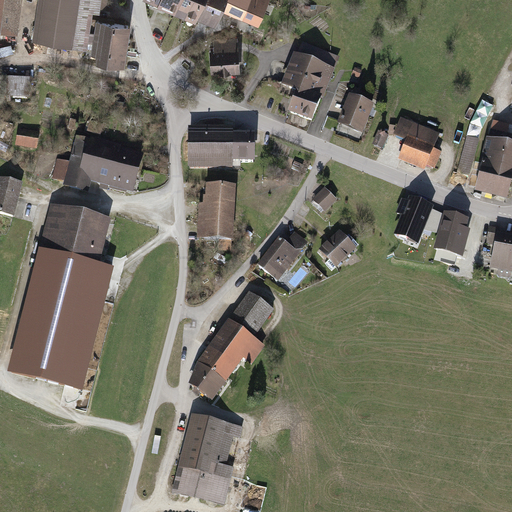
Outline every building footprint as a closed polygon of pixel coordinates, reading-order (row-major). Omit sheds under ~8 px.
[(0,0),(0,32),(18,35),(22,0),(0,0)] [(39,0),(33,41),(87,49),(88,42),(94,43),(93,54),(99,55),(98,63),(125,67),(131,27),(98,22),(96,34),(89,33),(92,11),(100,12),(101,7),(106,8),(107,0),(39,0)] [(159,8),(176,14),(181,0),(162,0),(160,7),(159,8)] [(181,0),(176,14),(186,19),(193,0),(181,0)] [(243,17),(249,0),(193,0),(186,19),(197,23),(199,19),(217,27),(224,9),(243,17)] [(260,25),(270,0),(249,0),(243,17),(260,25)] [(215,51),(210,51),(212,76),(240,74),(238,38),(214,39),(215,51)] [(343,59),(304,43),(298,57),(295,56),(283,87),(299,92),(325,103),(343,59)] [(12,45),(0,47),(0,55),(13,53),(12,45)] [(363,72),(355,69),(352,76),(360,79),(363,72)] [(31,79),(1,78),(1,96),(30,98),(31,79)] [(325,103),(299,92),(290,115),(316,125),(325,103)] [(375,107),(351,97),(339,125),(364,135),(375,107)] [(439,133),(401,118),(394,134),(407,140),(399,159),(425,169),(427,165),(436,169),(442,152),(433,149),(439,133)] [(101,137),(104,126),(92,123),(89,134),(101,137)] [(488,138),(486,138),(472,193),(505,201),(511,173),(511,144),(499,141),(502,131),(490,128),(488,138)] [(40,134),(19,130),(16,147),(37,150),(40,134)] [(234,167),(235,136),(235,130),(189,130),(189,171),(234,172),(234,167)] [(388,134),(378,130),(372,144),(383,148),(388,134)] [(452,131),(448,140),(454,142),(457,133),(452,131)] [(257,137),(235,136),(234,167),(257,167),(257,137)] [(480,140),(467,136),(457,172),(470,176),(480,140)] [(76,138),(70,159),(139,179),(146,158),(121,151),(122,147),(91,138),(90,142),(76,138)] [(134,196),(139,179),(70,159),(69,164),(58,161),(52,181),(63,184),(61,188),(88,196),(92,184),(134,196)] [(302,165),(295,162),(292,169),(299,172),(302,165)] [(309,168),(302,165),(299,172),(306,175),(309,168)] [(23,183),(0,177),(0,212),(15,216),(23,183)] [(232,250),(235,185),(206,184),(205,196),(203,195),(202,204),(198,203),(197,239),(220,240),(219,249),(232,250)] [(337,200),(325,187),(312,200),(325,212),(337,200)] [(419,238),(430,209),(411,201),(410,205),(402,202),(398,214),(405,217),(398,236),(409,241),(411,235),(419,238)] [(110,220),(50,206),(35,271),(95,285),(110,220)] [(446,215),(437,245),(458,251),(456,256),(461,258),(469,231),(465,230),(467,221),(446,215)] [(493,245),(496,232),(496,228),(489,227),(486,244),(493,245)] [(357,248),(340,230),(329,240),(319,250),(326,257),(322,261),(332,271),(357,248)] [(511,231),(511,235),(496,232),(493,245),(511,248),(511,231)] [(295,232),(287,242),(300,253),(308,243),(295,232)] [(287,242),(279,236),(257,265),(278,281),(300,253),(287,242)] [(511,248),(493,245),(488,269),(497,271),(497,275),(498,277),(508,279),(510,278),(511,274),(511,273),(511,248)] [(274,310),(248,292),(197,362),(189,384),(212,401),(243,359),(252,365),(265,346),(254,338),(274,310)] [(88,401),(89,401),(92,388),(85,386),(83,392),(66,388),(62,404),(78,408),(82,395),(89,396),(88,401)] [(243,427),(192,414),(172,493),(224,506),(234,468),(226,466),(233,437),(240,438),(243,427)]
